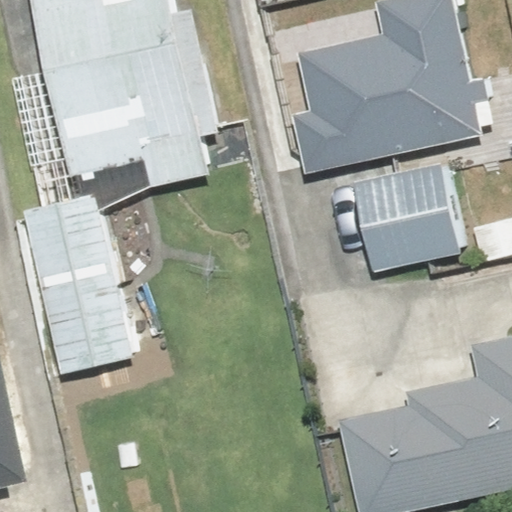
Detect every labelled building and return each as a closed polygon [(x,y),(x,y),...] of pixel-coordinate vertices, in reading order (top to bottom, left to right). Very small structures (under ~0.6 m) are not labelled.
[(173,0),(36,0),(72,179),(146,164),(152,190),(214,178),(205,134),(223,130),(199,8),(176,13),(173,0)] [(311,112),(294,115),(306,176),(491,140),(463,0),(400,0),(381,4),(387,37),(300,54),(311,112)] [(458,163),(367,184),(389,276),(479,254),(458,163)] [(511,213),(478,222),(488,263),(511,257),(511,213)] [(413,405),(341,420),(361,511),(405,511),(511,488),(511,336),(475,345),(481,375),(409,390),(413,405)] [(0,492),(10,490),(0,443),(0,492)]
